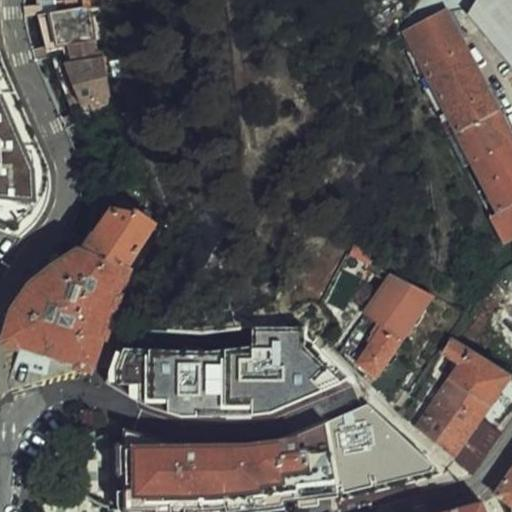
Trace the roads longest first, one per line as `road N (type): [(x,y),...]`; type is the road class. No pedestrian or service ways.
road 1 (unknown): [(402,0),(393,29),(453,289),(415,371),(367,396)]
road 2 (residential): [(511,443),(475,484),(372,511)]
